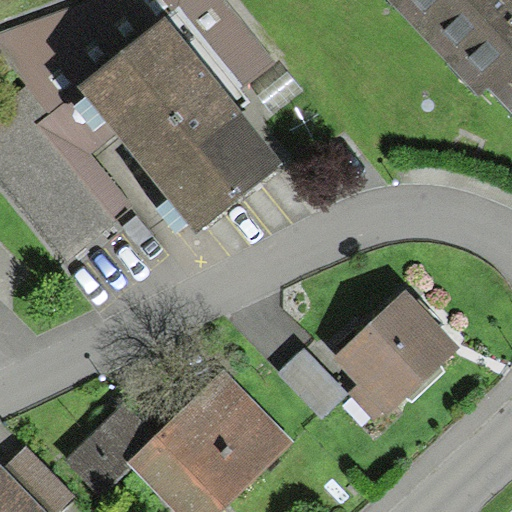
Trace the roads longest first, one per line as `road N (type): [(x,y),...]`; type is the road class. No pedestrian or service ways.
road 1 (residential): [(511,249),(398,220),(317,244),(0,392)]
road 2 (residential): [(511,432),(420,511)]
